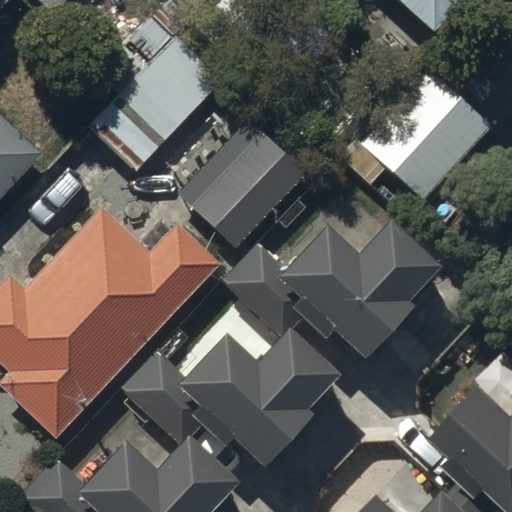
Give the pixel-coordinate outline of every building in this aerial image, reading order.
[(196,0),(157,0),(93,68),(113,85),(84,115),(134,163),(221,71),(173,26),(197,0),(196,0)] [(435,0),(409,0),(424,13),(435,0)] [(484,117),(418,58),(352,132),(418,190),(484,117)] [(0,178),(35,140),(0,107),(0,178)] [(299,162),(240,108),(171,181),(230,236),(299,162)] [(0,378),(50,425),(212,252),(167,210),(143,236),(93,190),(20,268),(10,259),(0,269),(0,353),(4,357),(0,362),(0,378)] [(314,202),(267,252),(289,273),(279,285),(314,317),(324,306),(354,334),(403,282),(396,276),(428,242),(379,196),(346,231),(314,202)] [(213,311),(166,362),(188,383),(177,394),(212,427),(223,416),(253,444),(302,392),(295,385),(327,352),(278,306),(245,341),(213,311)] [(511,389),(480,360),(433,412),(451,429),(443,438),(479,471),(487,462),(511,484),(511,389)] [(111,419),(64,470),(86,491),(76,502),(86,511),(188,511),(201,499),(194,493),(225,459),(176,414),(143,449),(111,419)] [(493,511),(445,469),(419,498),(383,466),(341,511),(493,511)]
